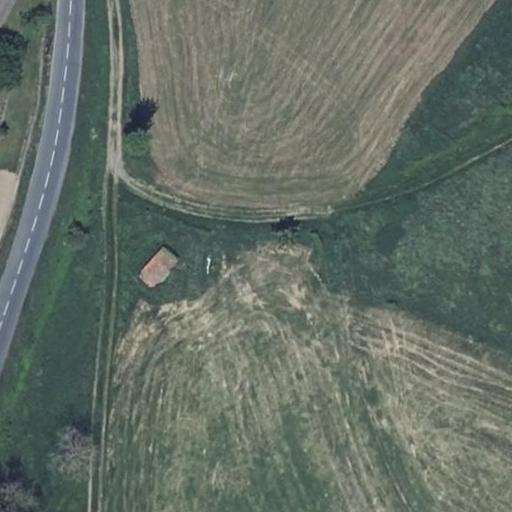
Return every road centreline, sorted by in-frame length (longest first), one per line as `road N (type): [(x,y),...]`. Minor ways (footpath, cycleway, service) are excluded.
road 1 (track): [(113,0),(113,154),(130,179),(189,207),(264,215),(343,211),(466,160),(511,130)]
road 2 (secondary): [(0,338),(52,165),(73,0)]
